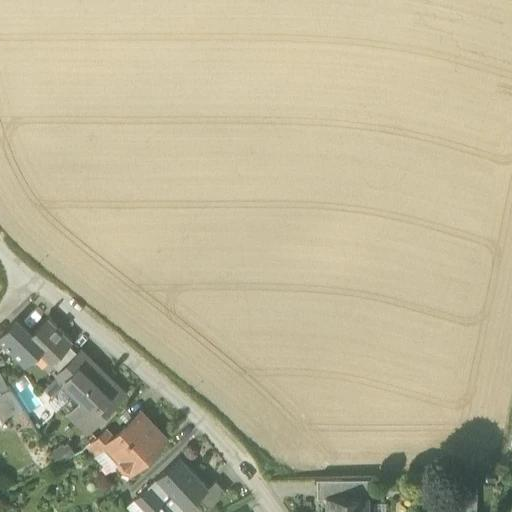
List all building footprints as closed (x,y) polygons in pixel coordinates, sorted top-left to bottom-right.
[(30,337),(27,340),(39,352),(52,364),(70,346),(73,342),(48,318),(30,337)] [(0,338),(0,341),(13,354),(27,340),(30,337),(15,323),(0,338)] [(26,366),(39,352),(27,340),(13,354),(26,366)] [(52,364),(61,373),(79,354),(70,346),(52,364)] [(81,352),(79,354),(61,373),(56,378),(63,385),(65,387),(90,360),(81,352)] [(69,415),(87,432),(124,393),(90,360),(65,387),(74,395),(81,402),(69,415)] [(0,395),(9,390),(0,372),(0,395)] [(44,390),(52,397),(63,385),(56,378),(44,390)] [(52,397),(62,407),(74,395),(65,387),(63,385),(52,397)] [(0,395),(0,416),(1,419),(21,409),(9,390),(0,395)] [(81,402),(74,395),(62,407),(69,415),(81,402)] [(123,473),(127,473),(163,439),(140,415),(114,439),(108,445),(108,446),(121,459),(117,462),(117,467),(123,473)] [(88,447),(97,456),(108,446),(108,445),(114,439),(105,430),(88,447)] [(50,452),(58,465),(75,454),(68,443),(64,446),(63,445),(50,452)] [(108,446),(97,456),(109,470),(117,462),(121,459),(108,446)] [(148,511),(182,511),(197,498),(208,488),(179,457),(135,498),(148,511)] [(316,480),(316,497),(326,497),(326,495),(341,494),(340,479),(316,480)] [(367,479),(340,479),(341,494),(367,494),(367,479)] [(197,498),(207,509),(226,492),(215,481),(208,488),(197,498)] [(476,511),(477,486),(464,486),(463,511),(476,511)] [(326,497),(326,511),(367,511),(368,505),(367,494),(341,494),(326,495),(326,497)] [(148,511),(135,498),(126,507),(130,511),(148,511)]
